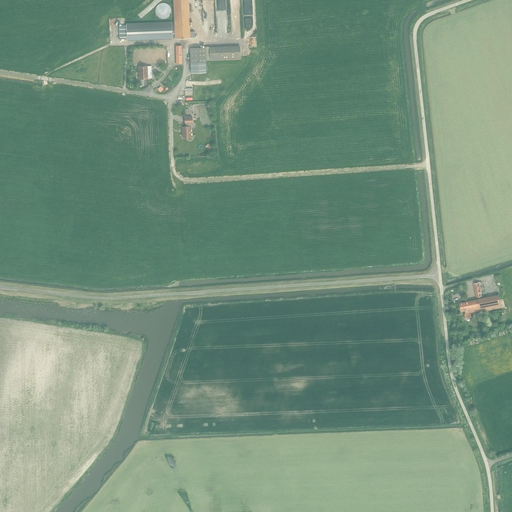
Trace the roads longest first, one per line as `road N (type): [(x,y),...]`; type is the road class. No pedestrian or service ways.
road 1 (unclassified): [(439,274),(89,297),(0,286)]
road 2 (unclassified): [(439,274),(414,33),(430,13),(467,0)]
road 3 (unclassified): [(486,464),(448,361),(439,274)]
